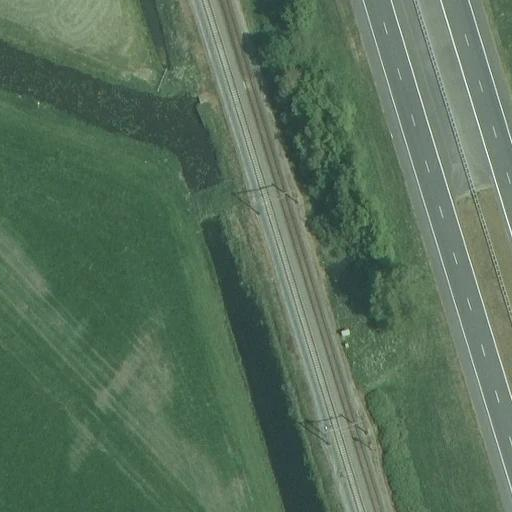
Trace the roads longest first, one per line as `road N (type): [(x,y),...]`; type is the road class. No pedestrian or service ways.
road 1 (motorway): [(377,0),(511,442)]
road 2 (motorway): [(511,194),(453,0)]
